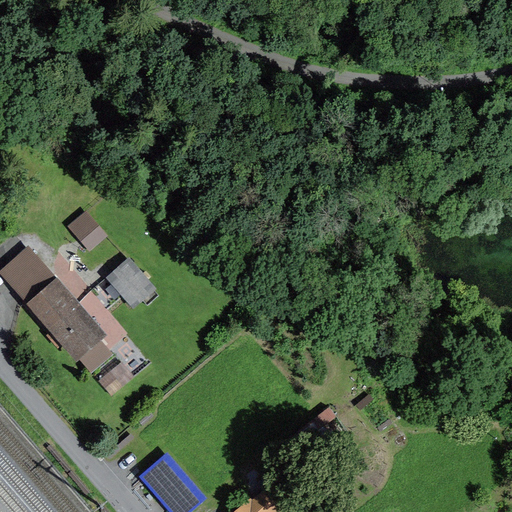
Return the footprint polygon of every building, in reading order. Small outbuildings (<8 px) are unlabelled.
[(68,229),(89,253),(107,238),(86,214),(68,229)] [(28,251),(0,275),(0,277),(29,311),(58,286),(28,251)] [(108,277),(134,307),(154,289),(128,260),(108,277)] [(58,286),(29,311),(78,367),(81,365),(91,377),(113,358),(103,346),(107,342),(58,286)] [(168,454),(140,480),(169,511),(195,511),(210,498),(168,454)] [(249,497),(231,511),(271,511),(285,501),(270,483),(251,499),(249,497)]
